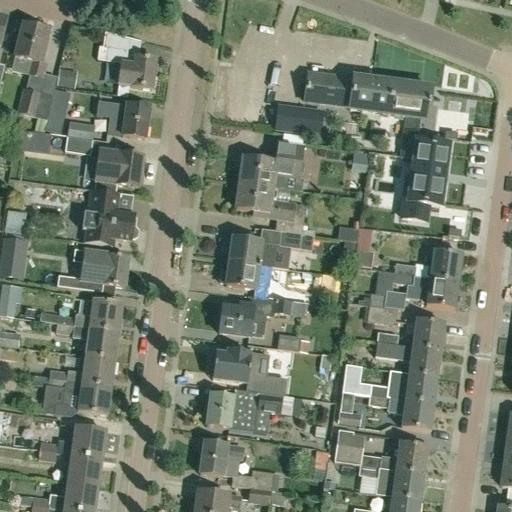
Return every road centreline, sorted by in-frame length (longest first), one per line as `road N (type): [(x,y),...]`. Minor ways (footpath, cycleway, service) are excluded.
road 1 (residential): [(134,511),(196,0)]
road 2 (residential): [(457,511),(511,126)]
road 3 (residential): [(511,70),(327,0)]
